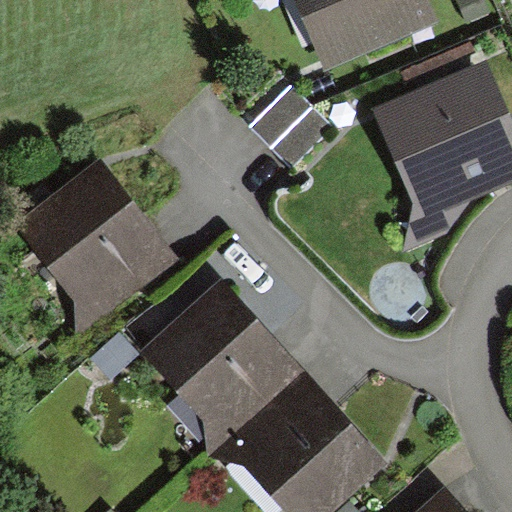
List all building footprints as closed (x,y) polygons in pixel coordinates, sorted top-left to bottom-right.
[(436,23),(426,0),(296,0),(325,69),(436,23)] [(511,176),(511,120),(487,61),(375,106),(413,199),(404,249),(448,230),(439,207),(511,176)] [(293,85),(252,126),(294,167),(334,126),(293,85)] [(180,259),(104,160),(21,224),(78,295),(75,340),(180,259)] [(308,373),(222,285),(144,360),(205,418),(215,456),(308,373)] [(330,511),(387,460),(308,373),(215,456),(245,461),(291,511),(330,511)] [(470,511),(449,486),(417,511),(470,511)]
